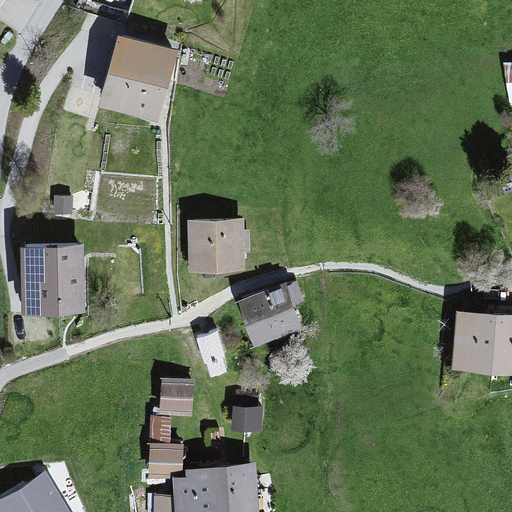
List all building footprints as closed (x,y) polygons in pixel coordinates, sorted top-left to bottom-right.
[(185,55),(124,39),(107,106),(167,122),(185,55)] [(245,218),(195,219),(196,269),(247,267),(245,218)] [(83,245),(19,247),(22,316),(51,314),(85,313),(83,245)] [(242,301),(256,339),(305,322),(292,284),(242,301)] [(511,312),(466,310),(463,370),(511,372),(511,312)] [(220,329),(196,338),(210,377),(234,368),(220,329)] [(198,383),(164,381),(163,412),(197,413),(198,383)] [(266,397),(236,396),(235,429),(265,430),(266,397)] [(155,412),(155,436),(170,436),(170,412),(155,412)] [(188,446),(156,445),(155,475),(187,476),(188,446)] [(183,479),(185,511),(263,511),(260,465),(198,470),(197,477),(183,479)] [(69,511),(50,477),(0,505),(0,511),(69,511)] [(175,511),(176,489),(157,489),(155,511),(175,511)]
